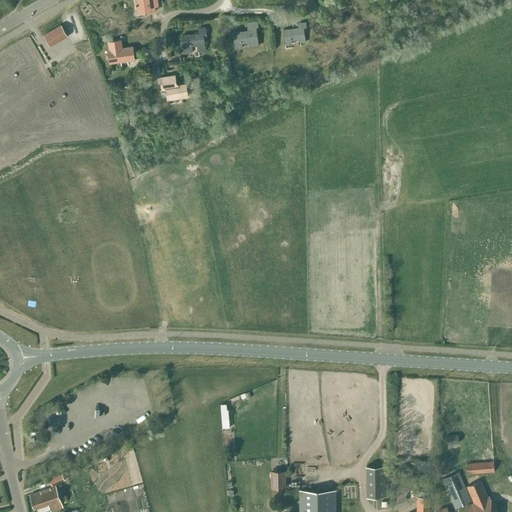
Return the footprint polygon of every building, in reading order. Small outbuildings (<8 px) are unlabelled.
[(135,0),(137,12),(144,11),(144,12),(155,11),(154,6),(158,5),(157,0),(135,0)] [(258,27),(257,21),(247,23),(248,30),(233,32),(235,48),(242,48),(241,43),(250,42),(250,46),(258,45),(255,27),(258,27)] [(305,42),(304,38),(303,27),(306,27),(305,22),(298,23),(298,28),(283,30),(285,44),(291,44),(291,40),(299,39),(300,43),(305,42)] [(43,35),(50,46),(67,36),(61,25),(43,35)] [(198,28),(198,33),(182,35),(184,50),(185,53),(191,52),(191,49),(192,49),(191,46),(197,45),(198,51),(205,50),(203,37),(207,36),(205,27),(198,28)] [(109,62),(134,58),(132,46),(121,48),(120,40),(108,41),(110,50),(107,50),(109,62)] [(175,84),(174,76),(161,77),(162,90),(165,89),(167,100),(187,97),(185,84),(178,86),(175,84)] [(227,404),(221,405),(223,428),(230,428),(228,410),(227,410),(227,404)] [(417,465),(417,475),(429,475),(429,459),(418,459),(418,465),(417,465)] [(493,461),(466,464),(467,474),(494,471),(493,461)] [(388,465),(367,465),(367,496),(388,496),(388,465)] [(285,470),(270,470),(270,488),(285,488),(285,470)] [(498,511),(495,503),(493,504),(489,496),(488,496),(480,480),(467,486),(475,502),(469,505),(468,502),(472,500),(459,471),(442,479),(455,508),(462,504),(464,507),(459,509),(459,511),(448,511),(449,511),(447,506),(436,510),(436,511),(498,511)] [(53,485),(65,479),(62,473),(50,479),(53,485)] [(50,511),(63,508),(56,486),(30,494),(34,509),(47,504),(50,511)] [(336,511),(336,489),(299,490),(299,511),(336,511)] [(428,511),(429,497),(417,496),(416,511),(428,511)]
